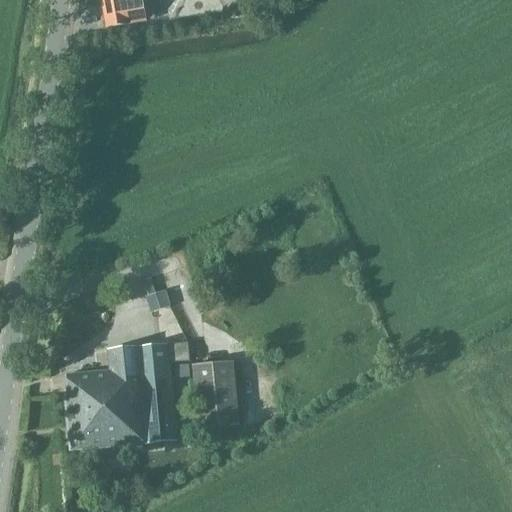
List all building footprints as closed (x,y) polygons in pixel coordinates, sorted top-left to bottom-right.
[(101,0),(102,1),(106,27),(146,22),(143,0),(101,0)] [(137,291),(141,307),(158,303),(154,286),(137,291)] [(67,395),(64,395),(70,451),(178,440),(170,362),(190,360),(189,343),(108,349),(110,371),(65,375),(67,395)] [(234,362),(193,366),(198,429),(239,425),(234,362)] [(90,469),(109,468),(108,455),(89,456),(90,469)]
